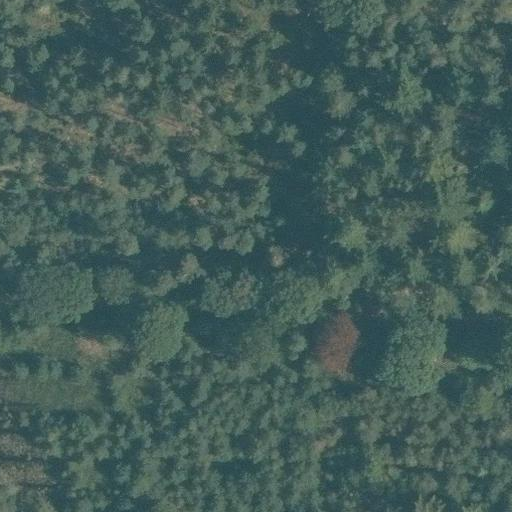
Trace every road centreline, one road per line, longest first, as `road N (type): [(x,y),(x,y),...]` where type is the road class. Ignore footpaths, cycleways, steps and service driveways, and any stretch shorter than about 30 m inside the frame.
road 1 (track): [(511,321),(0,301)]
road 2 (track): [(306,313),(322,0)]
